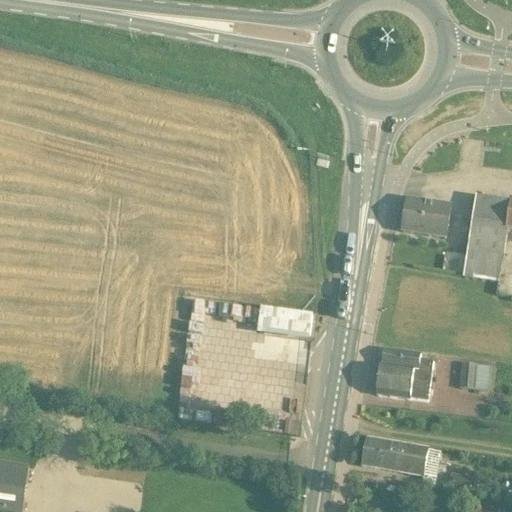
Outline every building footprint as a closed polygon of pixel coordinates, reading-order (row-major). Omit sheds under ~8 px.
[(476,199),(468,251),(463,283),(498,289),(505,242),(511,242),(511,206),(510,206),(510,205),(476,199)] [(449,211),(408,204),(403,235),(444,242),(449,211)] [(308,343),(312,318),(261,311),(258,336),(308,343)] [(382,353),(376,398),(409,403),(410,402),(428,404),(434,364),(420,362),(420,358),(382,353)] [(460,367),(459,391),(484,393),(490,394),(492,370),(486,370),(460,367)] [(400,447),(366,441),(362,469),(423,479),(428,452),(400,447)] [(0,466),(0,511),(22,511),(28,470),(0,466)] [(452,476),(450,490),(471,494),(474,479),(452,476)]
